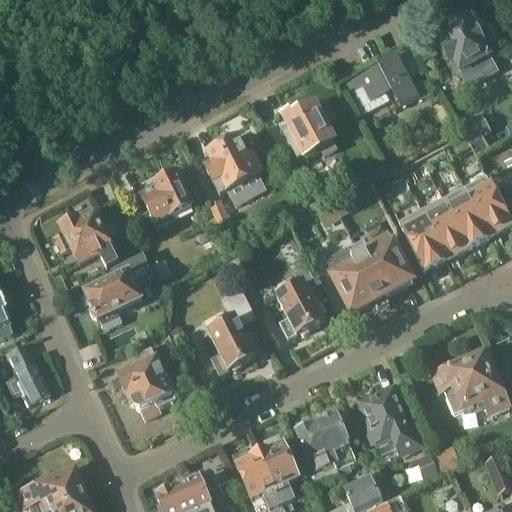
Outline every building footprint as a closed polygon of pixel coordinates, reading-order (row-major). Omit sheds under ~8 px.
[(492,45),(493,43),(486,29),(483,28),(474,33),(468,23),(466,24),(462,23),(454,27),(452,32),(439,39),(444,49),(441,51),(450,68),(459,83),(462,80),(468,91),(497,75),(484,50),(492,45)] [(346,87),(362,119),(388,106),(384,97),(390,94),(399,113),(417,104),(418,106),(429,100),(422,86),(412,91),(397,62),(346,87)] [(324,161),(336,154),(332,147),(334,146),(323,126),(333,121),(325,106),(315,111),(315,110),(300,118),(298,114),(293,112),(285,116),(283,121),(288,130),(281,133),(297,164),(286,170),(297,191),(309,184),(299,164),(304,161),(305,162),(320,154),(324,161)] [(462,131),(472,147),(492,135),(482,119),(462,131)] [(214,171),(206,175),(219,200),(228,196),(235,211),(253,202),(245,187),(261,179),(252,162),(261,158),(252,139),(238,146),(238,145),(228,150),(225,149),(219,151),(218,155),(208,160),(214,171)] [(425,276),(511,232),(511,231),(483,175),(396,219),(425,276)] [(171,220),(191,211),(176,180),(166,185),(164,181),(155,185),(156,189),(155,190),(157,193),(141,200),(157,232),(173,224),(171,220)] [(221,205),(209,210),(223,241),(234,236),(230,225),(229,225),(221,205)] [(64,237),(55,242),(63,257),(72,252),(80,269),(100,259),(107,272),(118,267),(111,254),(111,253),(96,221),(80,229),(78,225),(62,232),(64,237)] [(386,301),(413,287),(389,242),(369,252),(364,244),(346,254),(347,256),(328,266),(335,280),(333,282),(352,319),(374,307),(378,313),(389,308),(386,301)] [(119,256),(124,267),(136,261),(142,258),(144,257),(138,246),(119,256)] [(144,259),(118,270),(123,281),(117,284),(110,287),(85,298),(91,312),(90,315),(92,321),(95,322),(97,327),(100,326),(104,335),(122,328),(118,318),(143,307),(136,291),(155,283),(144,259)] [(238,283),(251,277),(242,259),(229,266),(238,283)] [(166,262),(149,269),(157,286),(173,279),(166,262)] [(118,270),(105,276),(110,287),(117,284),(123,281),(118,270)] [(320,320),(325,317),(317,302),(312,305),(307,295),(316,290),(306,270),(294,276),(300,289),(276,301),(288,324),(279,329),(287,345),(296,340),(296,341),(323,327),(320,320)] [(256,323),(256,322),(241,294),(221,304),(232,325),(210,336),(221,359),(212,363),(220,379),(229,375),(230,376),(233,374),(236,375),(241,372),(242,369),(257,362),(254,355),(259,352),(251,337),(246,340),(241,329),(248,326),(249,327),(256,323)] [(0,308),(0,342),(9,339),(6,331),(8,330),(2,315),(3,314),(0,308)] [(156,352),(157,351),(171,345),(167,335),(152,342),(156,352)] [(171,345),(157,351),(164,366),(178,359),(171,345)] [(6,388),(13,401),(13,402),(20,398),(27,411),(49,400),(23,350),(5,360),(16,381),(12,383),(13,384),(6,388)] [(129,397),(131,401),(136,414),(139,415),(144,425),(159,419),(157,413),(174,406),(157,366),(157,367),(153,357),(142,362),(144,365),(124,373),(126,379),(119,382),(126,398),(129,397)] [(509,413),(503,401),(494,378),(495,374),(493,368),(489,367),(486,359),(438,379),(447,401),(447,402),(454,418),(464,414),(464,413),(485,404),(492,421),(509,413)] [(394,397),(384,401),(378,404),(374,403),(368,405),(366,408),(357,412),(370,442),(372,447),(391,440),(400,462),(425,452),(414,427),(408,430),(394,397)] [(324,426),(317,428),(339,480),(352,474),(349,469),(356,466),(350,452),(337,420),(335,421),(332,414),(320,418),(324,426)] [(319,488),(339,480),(317,428),(311,430),(308,423),(297,427),(300,435),(297,436),(310,468),(311,468),(316,480),(319,488)] [(269,456),(261,459),(284,511),(293,511),(292,507),(296,505),(289,489),(300,484),(284,449),(283,449),(279,441),(265,447),(269,456)] [(511,449),(497,456),(500,462),(503,469),(511,465),(511,449)] [(453,451),(432,460),(441,481),(462,471),(453,451)] [(284,511),(261,459),(252,463),(248,454),(234,461),(238,470),(237,470),(253,506),(264,501),(268,511),(284,511)] [(426,487),(439,481),(430,458),(416,464),(426,487)] [(511,495),(511,491),(503,469),(500,462),(485,468),(498,501),(511,495)] [(41,504),(43,511),(62,511),(83,504),(72,478),(58,483),(55,481),(53,476),(44,480),(46,485),(46,488),(21,498),(26,511),(41,504)] [(160,502),(163,511),(199,511),(211,507),(200,479),(188,483),(190,490),(176,496),(173,488),(158,494),(161,502),(160,502)] [(376,479),(372,481),(383,506),(388,504),(376,479)] [(344,494),(351,508),(352,511),(370,511),(383,506),(372,481),(344,494)] [(221,489),(225,500),(238,494),(233,484),(221,489)]
